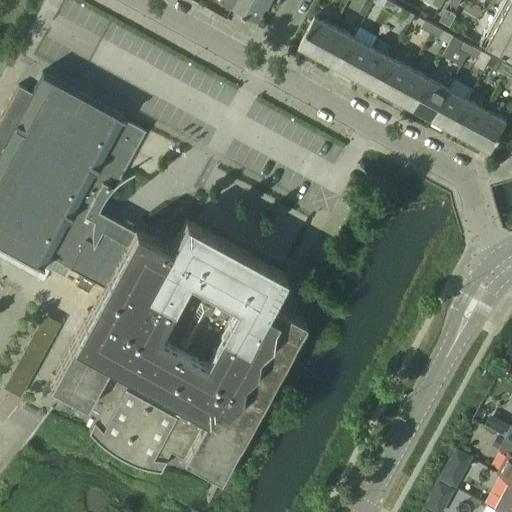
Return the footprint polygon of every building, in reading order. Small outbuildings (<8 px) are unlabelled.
[(269,2),(265,0),(219,0),(220,1),(258,21),(269,2)] [(392,11),(397,3),(390,0),(386,0),(383,6),(392,11)] [(511,0),(507,0),(485,41),(511,55),(511,0)] [(401,16),(406,8),(397,3),(392,11),(401,16)] [(450,25),(456,14),(446,9),(440,20),(450,25)] [(319,55),(335,25),(316,14),(299,44),(319,55)] [(430,32),(434,24),(425,19),(421,27),(430,32)] [(443,29),(434,24),(430,32),(439,36),(443,29)] [(354,35),(335,25),(319,55),(338,65),(354,35)] [(338,65),(357,76),(373,46),(354,35),(338,65)] [(468,52),(473,45),(463,40),(459,47),(468,52)] [(477,57),(482,50),(473,45),(468,52),(477,57)] [(357,76),(376,86),(392,56),(373,46),(357,76)] [(376,86),(395,96),(411,67),(392,56),(376,86)] [(506,73),(510,65),(501,60),(497,68),(506,73)] [(395,96),(414,107),(430,77),(411,67),(395,96)] [(108,215),(98,209),(99,205),(101,201),(102,198),(103,197),(106,193),(108,190),(111,186),(114,183),(118,180),(121,177),(125,175),(129,173),(131,172),(133,171),(134,169),(133,169),(128,171),(124,174),(121,176),(119,175),(144,129),(141,127),(123,117),(124,115),(42,70),(31,91),(19,84),(0,117),(0,242),(42,265),(43,263),(64,274),(69,265),(85,237),(94,242),(108,215)] [(509,88),(511,81),(511,76),(507,74),(502,84),(509,88)] [(433,117),(449,87),(430,77),(414,107),(433,117)] [(449,87),(433,117),(452,128),(468,98),(449,87)] [(452,128),(471,138),(487,108),(468,98),(452,128)] [(487,108),(471,138),(491,149),(507,119),(487,108)] [(160,467),(170,449),(219,476),(305,319),(293,312),(282,306),(276,303),(270,299),(285,271),(284,271),(185,216),(172,240),(170,245),(135,226),(134,227),(121,220),(109,214),(94,242),(85,237),(69,265),(83,273),(76,284),(82,287),(87,290),(93,279),(103,285),(49,383),(99,410),(88,428),(93,433),(97,437),(102,441),(107,445),(113,449),(118,452),(124,455),(129,458),(135,460),(141,463),(147,464),(153,466),(160,467)] [(282,306),(293,312),(299,301),(288,295),(282,306)] [(493,443),(499,447),(504,438),(497,435),(493,443)] [(511,439),(506,436),(499,447),(509,453),(498,471),(511,479),(511,478),(511,439)] [(456,486),(464,472),(449,463),(441,477),(456,486)] [(511,511),(511,478),(511,479),(496,508),(503,511),(511,511)] [(448,501),(455,488),(440,479),(433,492),(448,501)]
